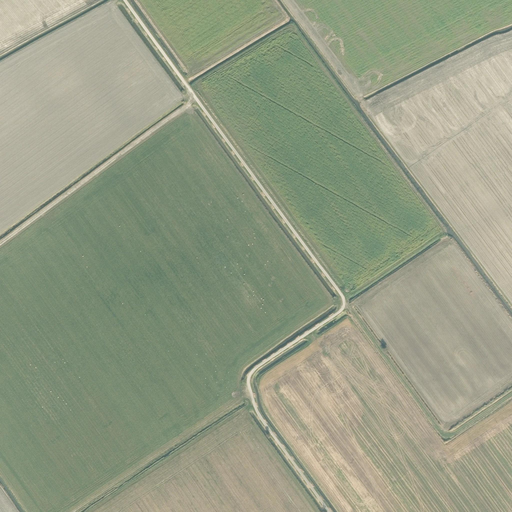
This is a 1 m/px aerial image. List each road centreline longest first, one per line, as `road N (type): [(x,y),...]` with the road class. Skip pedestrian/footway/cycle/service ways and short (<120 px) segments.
road 1 (unclassified): [(329,511),(263,422),(248,376),(336,314),(341,295),(124,0)]
road 2 (track): [(511,393),(443,433),(344,304)]
